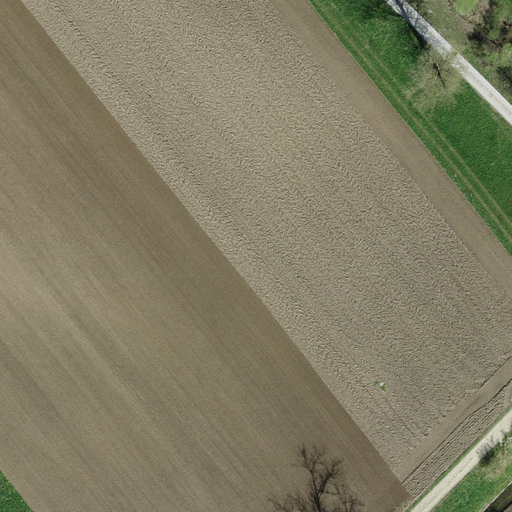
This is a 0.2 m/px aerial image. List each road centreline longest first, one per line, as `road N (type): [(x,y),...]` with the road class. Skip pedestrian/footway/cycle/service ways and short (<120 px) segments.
road 1 (track): [(394,0),(511,116)]
road 2 (track): [(415,511),(511,413)]
